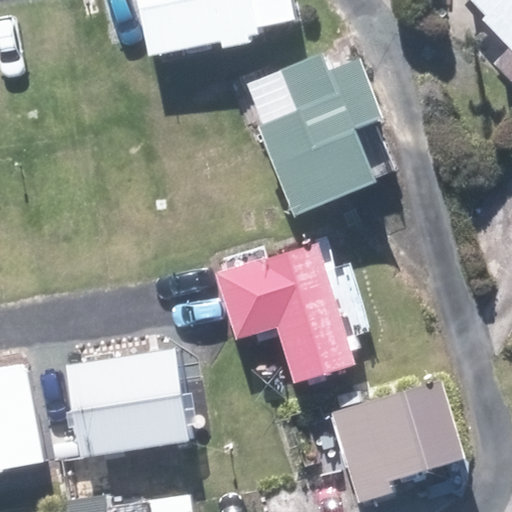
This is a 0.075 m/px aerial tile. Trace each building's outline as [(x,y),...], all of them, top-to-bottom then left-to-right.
[(274,29),(308,24),(304,0),(153,0),(163,58),(235,47),(236,53),(266,49),(264,43),(276,42),(274,29)] [(511,0),(470,0),(511,42),(511,65),(507,70),(511,74),(511,0)] [(275,131),(313,223),(395,189),(374,136),(400,126),(375,65),(346,77),(338,58),(296,75),(312,115),(275,131)] [(332,249),(229,278),(248,345),(289,332),(305,389),(368,371),(332,249)] [(0,479),(55,470),(38,373),(0,379),(0,479)] [(402,486),(478,465),(456,385),(342,417),(368,509),(405,499),(402,486)] [(195,511),(194,504),(121,511),(120,503),(76,506),(76,511),(195,511)]
